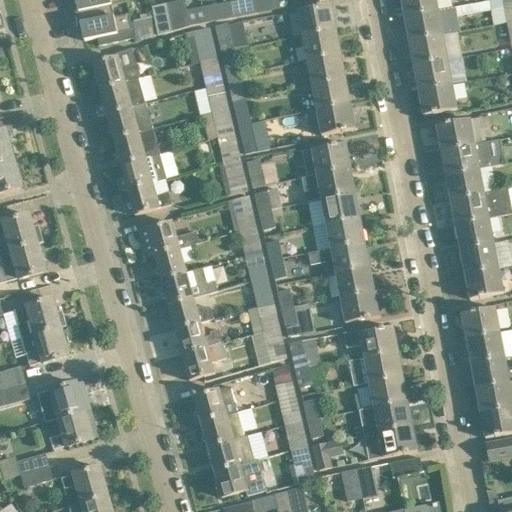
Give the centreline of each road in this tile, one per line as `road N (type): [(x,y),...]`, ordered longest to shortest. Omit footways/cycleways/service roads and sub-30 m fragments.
road 1 (residential): [(171,511),(29,0)]
road 2 (residential): [(474,511),(376,0)]
